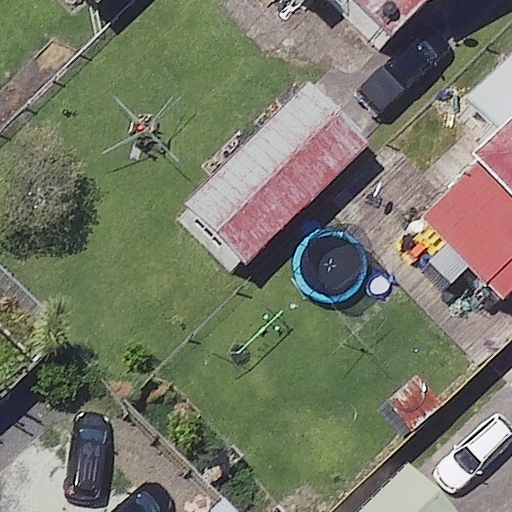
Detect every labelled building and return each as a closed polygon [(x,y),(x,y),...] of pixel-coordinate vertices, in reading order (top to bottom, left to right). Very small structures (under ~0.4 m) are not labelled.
[(101,0),(71,0),(86,15),(101,0)] [(437,0),(282,0),(298,14),(310,0),(313,0),(380,62),(437,0)] [(352,160),(296,104),(179,221),(235,277),(352,160)] [(511,134),(466,177),(511,226),(511,134)] [(424,511),(387,474),(349,511),(424,511)]
